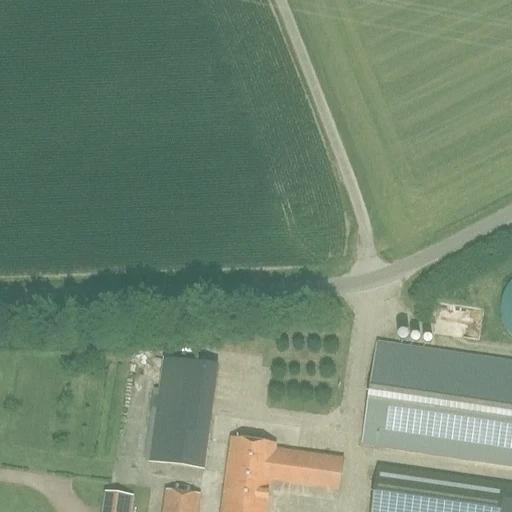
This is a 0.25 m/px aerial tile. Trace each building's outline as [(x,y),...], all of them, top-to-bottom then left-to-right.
[(503,296),(501,307),(501,317),(505,328),(511,336),(511,282),(508,286),(503,296)] [(434,309),(433,333),(470,335),(471,310),(434,309)] [(363,445),(511,467),(511,363),(378,345),(363,445)] [(206,434),(216,364),(163,358),(149,463),(205,470),(210,435),(206,434)] [(338,488),(341,458),(273,449),(273,445),(230,439),(220,511),(265,511),(269,480),(338,488)] [(511,511),(511,487),(377,467),(370,511),(511,511)] [(197,511),(200,496),(166,492),(163,511),(197,511)] [(130,511),(132,499),(109,496),(106,511),(130,511)]
